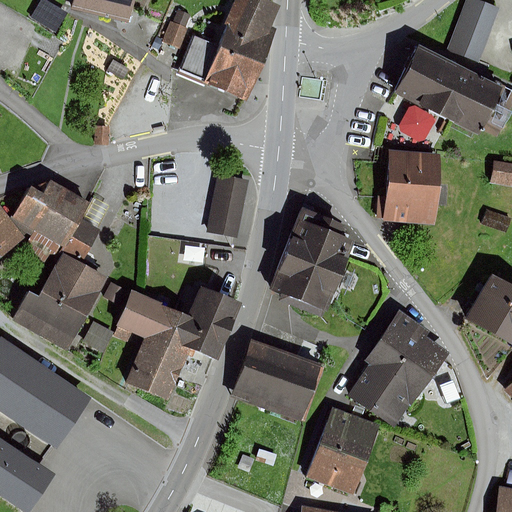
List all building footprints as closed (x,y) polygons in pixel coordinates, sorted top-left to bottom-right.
[(46,0),(38,0),(28,17),(55,33),(67,12),(46,0)] [(133,0),(72,0),(70,9),(127,24),(133,0)] [(278,6),(264,0),(234,0),(217,43),(191,33),(175,71),(244,100),(273,29),(269,27),(278,6)] [(496,8),(474,0),(464,0),(446,49),(477,61),(496,8)] [(170,21),(162,41),(177,47),(190,16),(176,10),(172,22),(170,21)] [(511,111),(511,91),(421,46),(396,95),(477,135),(480,128),(499,138),(511,111)] [(113,61),(107,71),(123,81),(130,71),(113,61)] [(93,128),(93,144),(107,144),(107,129),(93,128)] [(437,155),(387,151),(383,195),(378,195),(375,220),(431,225),(437,155)] [(511,165),(493,163),(491,184),(511,187),(511,165)] [(246,180),(217,175),(206,230),(236,236),(246,180)] [(82,220),(91,203),(51,181),(44,193),(32,186),(9,221),(22,238),(26,234),(32,237),(29,241),(44,265),(51,252),(62,254),(82,220)] [(91,203),(82,220),(97,228),(110,203),(95,195),(91,203)] [(0,209),(0,254),(22,238),(9,221),(0,209)] [(486,210),(481,223),(505,232),(510,219),(486,210)] [(339,225),(302,211),(272,291),(279,293),(276,300),(320,317),(349,242),(335,237),(339,225)] [(62,254),(41,291),(84,316),(106,278),(80,264),(100,230),(97,228),(82,220),(62,254)] [(511,283),(493,273),(466,318),(511,344),(511,283)] [(110,283),(102,298),(115,305),(123,291),(110,283)] [(187,315),(129,290),(114,325),(116,326),(112,337),(126,343),(131,332),(144,338),(125,382),(164,399),(186,348),(213,359),(237,304),(198,288),(187,315)] [(36,297),(27,291),(11,320),(65,350),(84,316),(41,291),(36,297)] [(424,331),(396,313),(364,360),(369,364),(346,399),(392,430),(407,409),(410,410),(447,355),(420,337),(424,331)] [(93,322),(82,342),(101,352),(112,332),(93,322)] [(86,398),(0,339),(0,411),(53,447),(86,398)] [(320,366),(256,344),(239,397),(303,422),(320,366)] [(377,429),(332,412),(308,479),(353,495),(377,429)] [(48,473),(0,438),(0,491),(23,508),(48,473)] [(276,455),(260,450),(257,461),(273,466),(276,455)] [(243,456),(238,468),(249,472),(254,460),(243,456)] [(511,511),(511,488),(499,486),(495,511),(511,511)]
